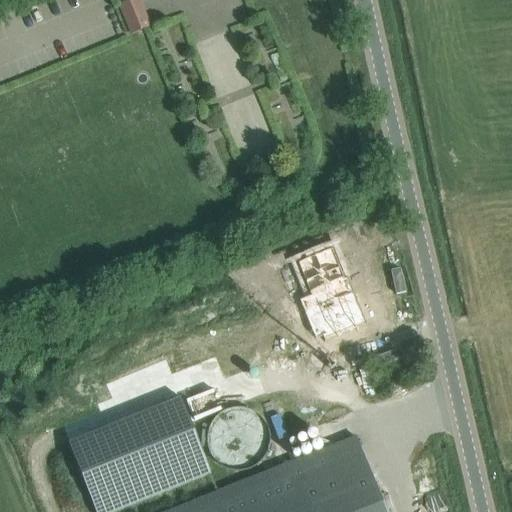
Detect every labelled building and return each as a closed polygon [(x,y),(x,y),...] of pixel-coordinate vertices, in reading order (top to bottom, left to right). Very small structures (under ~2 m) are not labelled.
[(149,27),(138,0),(129,0),(119,4),(131,34),(149,27)] [(314,256),(279,270),(292,302),(280,307),(297,347),(304,345),(306,350),(348,333),(329,285),(326,286),(314,256)] [(169,380),(57,426),(88,501),(200,456),(169,380)] [(269,466),(266,407),(217,409),(220,468),(269,466)] [(385,511),(355,437),(168,511),(385,511)]
